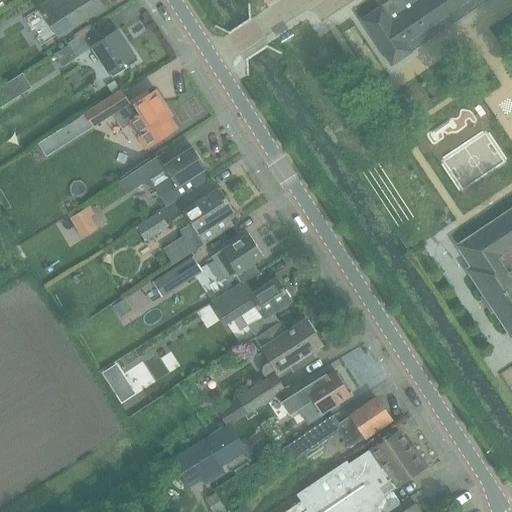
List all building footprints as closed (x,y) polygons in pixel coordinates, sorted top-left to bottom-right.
[(58,36),(85,19),(102,8),(96,0),(51,0),(40,8),(58,36)] [(389,0),(360,20),(391,66),(489,0),(389,0)] [(68,47),(54,56),(61,68),(63,67),(92,48),(111,77),(114,76),(127,67),(124,63),(134,57),(117,31),(101,41),(93,28),(76,39),(69,44),(67,45),(68,47)] [(114,83),(107,87),(113,96),(120,92),(114,83)] [(3,86),(0,88),(0,108),(13,100),(3,86)] [(129,103),(117,111),(126,125),(129,123),(146,149),(176,130),(168,118),(172,116),(155,91),(145,98),(142,94),(129,103)] [(122,92),(87,113),(94,125),(117,111),(129,103),(122,92)] [(85,115),(61,130),(69,142),(93,127),(92,126),(85,115)] [(154,191),(165,208),(204,182),(198,173),(205,168),(192,148),(164,166),(170,175),(164,178),(167,183),(154,191)] [(41,149),(30,156),(42,176),(53,169),(41,149)] [(126,195),(142,184),(141,183),(159,171),(153,162),(135,174),(134,172),(118,183),(126,195)] [(172,265),(216,237),(233,226),(227,216),(233,212),(218,188),(182,212),(190,224),(179,232),(182,237),(162,250),(172,265)] [(488,303),(511,287),(511,209),(456,246),(470,267),(466,270),(488,303)] [(84,211),(69,219),(75,229),(90,220),(88,218),(84,211)] [(158,214),(136,228),(145,242),(167,228),(158,214)] [(235,275),(240,283),(241,284),(244,282),(245,283),(257,274),(251,265),(263,257),(247,234),(211,258),(226,280),(235,275)] [(152,282),(162,298),(202,272),(192,256),(152,282)] [(241,284),(240,283),(211,303),(226,325),(255,306),(262,318),(250,326),(257,336),(279,323),(272,314),(291,301),(276,278),(252,294),(245,283),(244,282),(241,284)] [(511,287),(488,303),(510,336),(511,334),(511,287)] [(147,292),(109,319),(118,331),(135,319),(139,326),(161,311),(147,292)] [(226,424),(249,410),(282,389),(273,375),(289,365),(293,370),(309,360),(305,354),(320,345),(304,321),(285,334),(279,323),(257,336),(272,359),(263,364),(262,370),(267,378),(217,410),(226,424)] [(308,386),(281,403),(288,414),(300,407),(308,421),(319,414),(332,406),(349,395),(335,372),(326,377),(325,375),(308,386)] [(122,375),(108,384),(120,402),(133,393),(122,375)] [(292,444),(283,450),(291,463),(312,448),(336,432),(340,438),(348,449),(390,420),(376,399),(359,410),(346,418),(346,417),(338,423),(332,415),(303,435),(292,444)] [(388,511),(399,505),(390,491),(410,478),(427,467),(412,445),(409,448),(398,431),(381,442),(356,459),(348,464),(346,461),(296,495),(301,502),(285,511),(388,511)] [(224,474),(203,440),(171,459),(189,488),(201,481),(204,486),(224,474)] [(225,511),(214,494),(205,500),(212,511),(225,511)]
